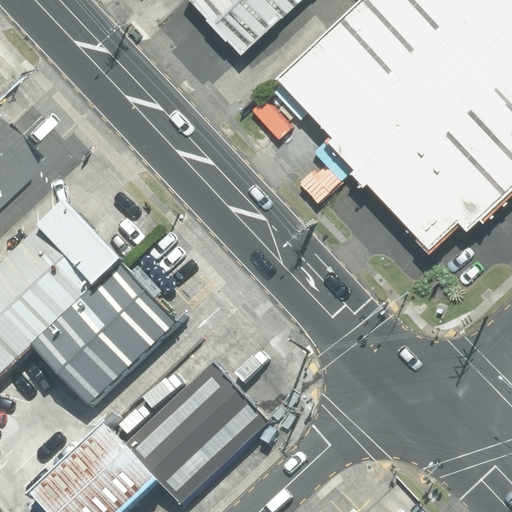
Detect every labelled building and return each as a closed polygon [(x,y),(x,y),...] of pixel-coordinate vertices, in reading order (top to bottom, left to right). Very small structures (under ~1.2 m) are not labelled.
[(313,0),(198,0),(252,57),(313,0)] [(511,194),(511,0),(371,0),(280,85),(444,258),(511,194)] [(0,216),(33,187),(0,150),(0,216)] [(122,280),(63,214),(0,271),(0,389),(36,357),(122,280)] [(174,336),(122,280),(36,357),(87,414),(174,336)] [(136,441),(121,425),(42,497),(56,511),(140,511),(172,483),(185,497),(272,417),(221,362),(136,441)]
